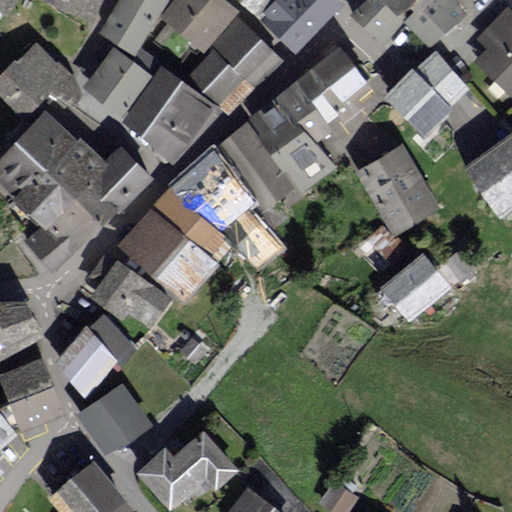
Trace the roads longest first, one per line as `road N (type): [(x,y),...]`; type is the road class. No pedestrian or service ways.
road 1 (residential): [(49,291),(300,61)]
road 2 (residential): [(70,422),(73,405),(45,306),(49,291)]
